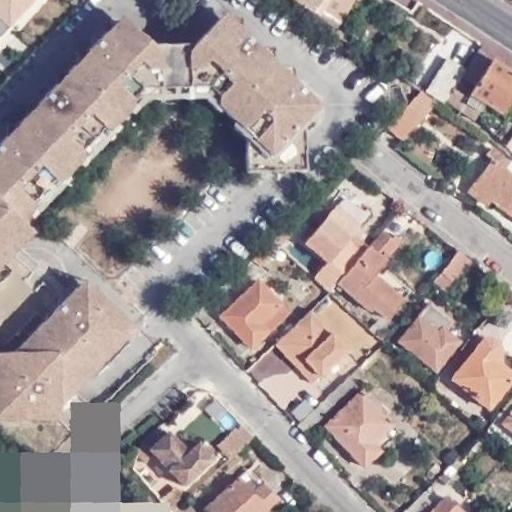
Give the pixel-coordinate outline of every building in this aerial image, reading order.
[(0,0),(0,48),(47,0),(0,0)] [(292,0),(308,11),(312,4),(315,0),(292,0)] [(312,4),(308,11),(324,22),(328,17),(312,4)] [(250,47),(253,43),(221,12),(192,42),(150,44),(119,15),(88,47),(92,50),(74,69),(71,66),(67,69),(71,73),(53,91),(50,87),(38,99),(42,103),(23,123),(20,119),(18,120),(22,124),(4,143),(0,138),(0,251),(5,246),(10,252),(20,242),(9,231),(20,220),(29,211),(30,202),(52,179),(61,177),(78,158),(79,150),(102,127),(110,125),(129,106),(129,97),(139,87),(205,86),(215,96),(216,105),(234,123),(243,123),(251,130),(242,138),(244,170),(302,168),(301,118),(316,104),(294,82),(290,85),(272,67),(275,64),(272,61),(269,64),(250,47)] [(488,31),(480,44),(490,50),(499,38),(488,31)] [(511,46),(499,38),(490,50),(511,63),(511,46)] [(272,61),(253,43),(250,47),(269,64),(272,61)] [(490,50),(480,44),(464,67),(443,100),(471,119),(482,102),(497,112),(511,88),(511,72),(490,58),(484,68),(480,64),(490,50)] [(92,50),(88,47),(71,66),(74,69),(92,50)] [(511,63),(490,50),(480,64),(484,68),(490,58),(511,72),(511,63)] [(443,100),(464,67),(446,56),(424,88),(443,100)] [(294,82),(275,64),(272,67),(290,85),(294,82)] [(71,73),(67,69),(50,87),(53,91),(71,73)] [(212,108),(216,105),(215,96),(205,86),(139,87),(129,97),(129,106),(132,109),(143,98),(201,97),(212,108)] [(38,99),(20,119),(23,123),(42,103),(38,99)] [(406,103),(383,126),(400,141),(423,117),(406,103)] [(18,120),(0,138),(4,143),(22,124),(18,120)] [(231,126),(242,138),(251,130),(243,123),(234,123),(231,126)] [(114,129),(110,125),(102,127),(79,150),(78,158),(82,162),(114,129)] [(491,200),(511,215),(511,173),(496,162),(502,154),(491,146),(486,153),(492,157),(471,185),(491,200)] [(65,181),(61,177),(52,179),(30,202),(29,211),(32,214),(65,181)] [(466,191),(486,206),(491,200),(471,185),(466,191)] [(337,202),(333,207),(357,227),(361,222),(337,202)] [(336,281),(360,253),(349,244),(341,252),(338,248),(345,240),(357,227),(333,207),(303,242),(326,262),(312,277),(327,291),(334,283),(336,281)] [(30,231),(20,220),(9,231),(20,242),(30,231)] [(291,233),(283,226),(270,239),(277,246),(291,233)] [(391,234),(382,228),(360,253),(336,281),(368,308),(372,305),(385,316),(401,299),(373,274),(402,238),(394,231),(391,234)] [(277,246),(270,239),(257,251),(265,259),(277,247),(277,246)] [(341,252),(349,244),(345,240),(338,248),(341,252)] [(0,262),(10,252),(5,246),(0,251),(0,262)] [(470,261),(457,252),(434,279),(447,289),(470,261)] [(81,293),(89,286),(82,279),(75,286),(81,293)] [(254,324),(277,304),(255,281),(217,315),(250,348),(263,335),(254,324)] [(334,283),(327,291),(363,324),(370,317),(334,283)] [(73,388),(92,369),(91,361),(114,338),(122,337),(132,327),(89,286),(81,293),(75,286),(50,311),(54,315),(47,322),(43,318),(10,353),(16,358),(0,374),(0,413),(5,418),(46,417),(52,412),(52,411),(71,430),(95,409),(73,388)] [(308,311),(346,347),(363,330),(325,293),(308,311)] [(449,322),(428,303),(398,341),(433,370),(456,341),(442,329),(449,322)] [(285,313),(277,304),(254,324),(263,335),(285,313)] [(54,315),(50,311),(43,318),(47,322),(54,315)] [(306,311),(272,345),(284,359),(289,354),(299,364),(294,369),(309,385),(344,351),(306,311)] [(91,361),(92,369),(122,337),(114,338),(91,361)] [(480,340),(450,378),(486,408),(511,377),(511,356),(508,354),(503,353),(497,356),(499,350),(498,346),(494,341),(491,339),(485,339),(480,340)] [(0,352),(0,374),(16,358),(10,353),(0,352)] [(289,354),(284,359),(294,369),(299,364),(289,354)] [(346,377),(294,425),(305,437),(327,416),(325,413),(353,387),(346,377)] [(360,391),(323,425),(354,458),(352,460),(360,469),(380,451),(372,442),(391,425),(360,391)] [(511,401),(510,399),(498,414),(504,419),(500,423),(511,432),(511,401)] [(235,428),(216,445),(228,459),(252,437),(241,425),(237,429),(235,428)] [(166,432),(147,449),(183,487),(213,460),(210,456),(211,452),(210,446),(207,443),(203,443),(197,445),(194,443),(190,446),(185,441),(179,446),(166,432)] [(262,511),(276,500),(261,483),(259,485),(245,470),(203,508),(205,511),(262,511)] [(174,484),(158,498),(171,511),(186,497),(174,484)] [(457,511),(444,498),(430,511),(457,511)]
